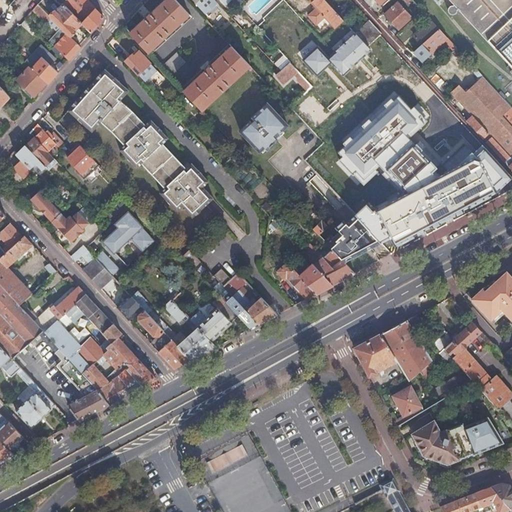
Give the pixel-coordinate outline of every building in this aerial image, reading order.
[(82,23),(91,32),(97,26),(104,18),(86,0),(66,0),(63,3),(73,13),(82,22),(83,22),(82,23)] [(175,0),(165,0),(130,33),(150,55),(191,17),(175,0)] [(192,0),(195,2),(208,16),(219,6),(213,0),(192,0)] [(250,0),(241,10),(252,20),(270,0),(250,0)] [(344,20),(325,0),(310,0),(317,8),(309,15),(316,24),(325,16),(335,28),(344,20)] [(413,0),(405,0),(418,14),(422,10),(413,0)] [(511,0),(436,0),(438,1),(438,0),(444,0),(449,6),(448,7),(448,8),(448,9),(448,10),(448,11),(449,12),(449,13),(450,13),(451,14),(453,14),(454,13),(455,13),(455,12),(456,11),(456,10),(459,8),(511,65),(511,0)] [(384,13),(398,29),(411,17),(397,1),(384,13)] [(50,18),(59,27),(73,13),(63,3),(61,6),(56,10),(55,9),(50,14),(52,16),(50,17),(50,18)] [(49,41),(68,59),(69,61),(75,54),(81,47),(80,46),(68,36),(59,27),(50,18),(50,17),(38,4),(32,11),(51,29),(53,28),(57,32),(49,41)] [(59,27),(68,36),(69,35),(71,36),(76,31),(75,29),(82,22),(73,13),(59,27)] [(369,20),(355,33),(367,46),(381,33),(371,22),(369,20)] [(421,45),(439,29),(432,21),(414,37),(421,45)] [(445,40),(447,37),(439,29),(421,45),(413,52),(422,61),(445,40)] [(448,56),(456,48),(447,37),(445,40),(452,48),(446,53),(448,56)] [(250,66),(230,45),(181,89),(202,111),(250,66)] [(132,55),(125,61),(147,84),(159,72),(139,52),(134,56),(132,55)] [(65,58),(60,54),(56,58),(61,62),(65,58)] [(162,68),(170,77),(186,63),(178,54),(162,68)] [(31,69),(46,84),(48,85),(58,73),(57,72),(42,57),(31,69)] [(289,63),(286,59),(276,68),(277,69),(280,71),(289,63)] [(448,76),(457,69),(449,59),(440,67),(448,76)] [(276,68),(276,67),(275,68),(276,69),(273,73),(275,75),(274,75),(283,84),(293,74),(297,78),(296,79),(300,83),(304,79),(301,76),(293,67),(289,63),(280,71),(277,69),(276,68)] [(16,80),(35,97),(46,84),(31,69),(29,67),(16,80)] [(168,139),(151,120),(145,126),(130,110),(120,101),(129,92),(105,69),(67,110),(91,133),(100,123),(111,133),(123,146),(118,150),(136,169),(140,164),(164,189),(159,193),(176,212),(181,208),(191,219),(212,199),(202,188),(208,182),(191,164),(185,169),(162,144),(168,139)] [(511,108),(483,76),(464,93),(456,86),(450,91),(471,114),(488,133),(492,136),(510,156),(511,154),(511,108)] [(300,83),(306,90),(307,90),(311,86),(304,79),(300,83)] [(0,106),(10,96),(0,86),(0,106)] [(238,132),(258,152),(263,147),(265,150),(275,140),(274,138),(286,126),(266,104),(251,118),(253,120),(250,123),(248,121),(238,132)] [(482,138),(488,133),(471,114),(465,120),(482,138)] [(34,138),(48,152),(56,144),(59,147),(63,143),(56,136),(53,138),(47,131),(45,133),(37,124),(33,128),(33,129),(38,134),(34,138)] [(511,158),(510,156),(492,136),(485,142),(511,170),(511,158)] [(48,152),(34,138),(25,146),(44,165),(45,167),(54,159),(48,152)] [(322,143),(302,161),(313,173),(333,155),(322,143)] [(25,146),(16,155),(20,160),(29,168),(32,165),(35,162),(42,170),(45,167),(44,165),(25,146)] [(94,161),(81,147),(68,159),(82,174),(84,172),(95,162),(94,161)] [(54,159),(45,167),(48,170),(57,162),(54,159)] [(29,168),(20,160),(13,167),(23,178),(31,171),(30,169),(29,168)] [(70,201),(74,198),(63,187),(56,195),(66,205),(70,201)] [(31,199),(52,221),(61,213),(40,191),(31,199)] [(265,202),(260,207),(265,213),(270,207),(265,202)] [(61,213),(52,221),(71,241),(84,229),(82,228),(88,222),(78,212),(72,217),(70,215),(67,219),(61,213)] [(119,227),(104,241),(114,252),(116,250),(131,236),(133,238),(131,239),(143,252),(155,241),(143,229),(142,229),(141,228),(142,227),(128,212),(116,224),(119,227)] [(331,250),(343,262),(380,242),(369,230),(358,218),(355,216),(345,225),(342,222),(335,228),(339,233),(333,239),(329,235),(323,241),(331,250)] [(312,229),(318,235),(327,228),(318,218),(314,222),(317,225),(312,229)] [(0,237),(10,249),(22,237),(10,224),(0,232),(0,237)] [(0,284),(19,306),(37,290),(34,287),(29,292),(7,268),(32,244),(24,236),(22,237),(10,249),(5,254),(0,258),(0,284)] [(75,261),(83,270),(96,258),(88,249),(75,261)] [(194,269),(201,262),(189,250),(183,256),(194,269)] [(300,250),(287,262),(290,266),(299,257),(305,263),(308,260),(300,250)] [(314,265),(333,285),(343,280),(355,273),(343,262),(331,250),(326,255),(335,265),(331,268),(322,258),(322,257),(314,265)] [(96,258),(113,276),(120,270),(103,251),(96,258)] [(326,255),(322,258),(331,268),(335,265),(326,255)] [(87,274),(102,290),(104,288),(103,286),(113,277),(113,276),(96,258),(83,270),(87,274)] [(34,287),(37,290),(56,270),(48,262),(28,280),(34,287)] [(306,299),(316,294),(299,276),(290,266),(287,262),(281,267),(280,266),(278,268),(279,269),(277,272),(284,280),(285,278),(306,299)] [(299,276),(316,294),(324,290),(333,285),(314,265),(313,264),(309,267),(308,266),(305,267),(307,269),(299,276)] [(224,287),(232,279),(222,268),(214,276),(224,287)] [(228,292),(243,278),(239,273),(232,279),(224,287),(228,292)] [(511,277),(509,275),(495,282),(490,286),(489,285),(483,288),(471,299),(491,321),(502,311),(511,321),(511,277)] [(0,284),(0,344),(13,358),(39,334),(43,331),(35,323),(19,306),(0,284)] [(35,323),(43,331),(44,333),(57,320),(62,316),(85,294),(78,287),(53,311),(51,308),(35,323)] [(142,307),(144,310),(172,340),(176,336),(136,293),(132,297),(142,307)] [(44,333),(59,349),(82,374),(109,350),(107,348),(118,338),(122,334),(105,316),(85,294),(62,316),(69,323),(78,315),(77,314),(81,310),(108,339),(99,347),(90,337),(81,345),(57,320),(44,333)] [(117,306),(129,320),(142,307),(132,297),(130,295),(117,306)] [(254,327),(259,324),(239,303),(231,295),(225,301),(238,315),(251,329),(254,327)] [(196,325),(197,326),(198,327),(211,341),(231,323),(230,322),(238,315),(225,301),(219,296),(212,303),(217,308),(206,318),(199,311),(191,319),(196,325)] [(268,320),(277,315),(261,297),(257,301),(255,299),(253,301),(255,303),(253,305),(245,297),(239,303),(259,324),(268,320)] [(186,318),(188,316),(173,300),(165,307),(178,321),(184,316),(186,318)] [(175,370),(191,361),(177,346),(172,340),(144,310),(139,315),(139,320),(156,337),(150,342),(175,370)] [(381,334),(397,362),(407,379),(408,382),(419,372),(432,361),(415,332),(424,327),(421,320),(419,321),(416,316),(403,323),(381,334)] [(192,329),(196,325),(191,319),(189,318),(185,321),(192,329)] [(473,380),(511,424),(511,401),(509,398),(511,395),(511,392),(497,375),(492,380),(463,348),(482,332),(473,322),(453,339),(454,340),(444,348),(448,352),(450,354),(454,351),(456,354),(453,357),(473,380)] [(204,354),(217,347),(211,341),(198,327),(177,346),(191,361),(204,354)] [(452,340),(445,330),(438,336),(439,337),(433,342),(441,351),(444,348),(454,340),(453,339),(452,340)] [(43,331),(39,334),(56,352),(59,349),(44,333),(43,331)] [(353,344),(355,348),(368,341),(380,335),(377,331),(353,344)] [(368,341),(355,348),(370,376),(373,382),(383,377),(379,371),(397,362),(381,334),(380,335),(368,341)] [(109,350),(82,374),(97,390),(109,383),(106,379),(97,369),(108,359),(117,369),(122,365),(142,387),(155,380),(156,379),(136,357),(118,338),(107,348),(109,350)] [(0,365),(9,357),(0,347),(0,365)] [(444,348),(441,351),(440,352),(444,356),(448,352),(444,348)] [(59,349),(56,352),(55,352),(62,360),(56,366),(84,397),(68,406),(79,420),(92,414),(110,404),(97,390),(82,374),(59,349)] [(55,406),(9,357),(0,365),(11,377),(16,372),(35,393),(16,411),(32,428),(51,409),(55,406)] [(97,390),(110,404),(126,395),(142,387),(122,365),(117,369),(109,376),(112,380),(109,383),(97,390)] [(434,389),(441,399),(470,382),(464,371),(434,389)] [(403,416),(394,421),(397,426),(424,410),(410,386),(392,396),(403,416)] [(13,414),(28,431),(32,428),(16,411),(13,414)] [(442,429),(437,419),(415,432),(427,453),(450,464),(462,459),(461,457),(475,452),(475,453),(504,442),(488,415),(463,425),(461,421),(442,429)] [(0,429),(0,440),(10,451),(24,438),(8,421),(8,422),(0,429)] [(0,463),(3,462),(15,455),(10,451),(0,440),(0,463)] [(225,456),(207,461),(209,469),(245,459),(241,445),(223,450),(225,456)] [(400,491),(393,479),(380,486),(387,498),(388,498),(396,511),(395,511),(409,511),(398,492),(400,491)] [(449,504),(441,507),(444,511),(469,511),(496,501),(500,511),(503,511),(511,509),(511,508),(511,488),(509,484),(503,483),(449,504)]
